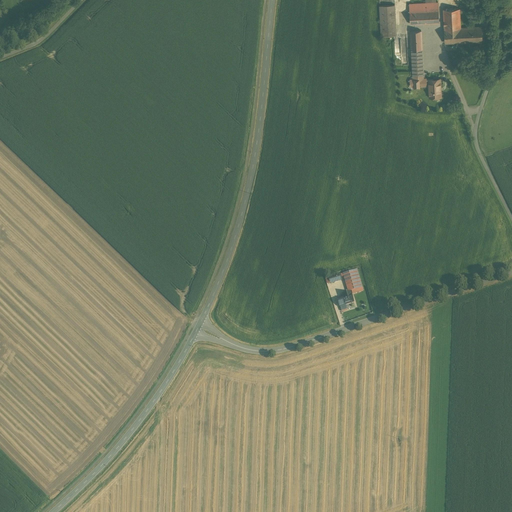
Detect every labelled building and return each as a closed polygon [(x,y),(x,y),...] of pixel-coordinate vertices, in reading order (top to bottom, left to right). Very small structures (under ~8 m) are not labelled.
[(434,0),(425,0),(426,2),(409,3),(410,24),(439,22),(438,2),(435,2),(434,0)] [(395,4),(379,5),(381,36),(396,35),(395,4)] [(460,9),(444,9),(445,42),(461,42),(461,43),(472,43),(472,41),(482,41),(482,27),(461,28),(460,9)] [(421,30),(410,31),(413,75),(423,74),(421,30)] [(426,82),(429,82),(429,79),(423,80),(423,74),(413,75),(413,79),(410,79),(410,85),(414,85),(414,87),(419,87),(419,86),(426,85),(426,82)] [(440,78),(429,79),(429,82),(429,86),(428,87),(429,91),(429,92),(430,97),(431,98),(435,98),(436,97),(441,96),(440,78)] [(357,270),(341,274),(344,285),(346,284),(348,291),(352,291),(352,294),(363,291),(357,270)] [(344,297),(338,299),(340,306),(354,302),(351,294),(350,294),(350,292),(343,294),(344,297)]
